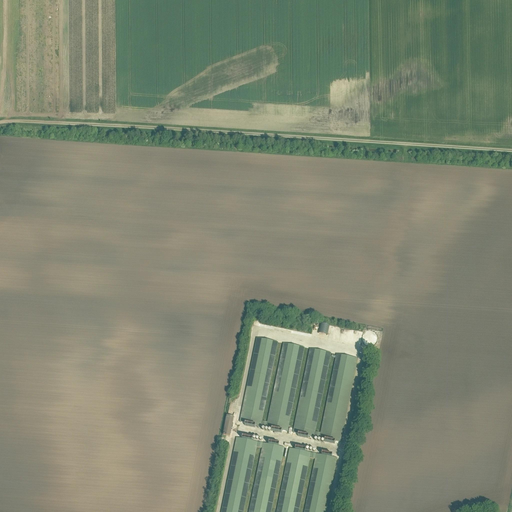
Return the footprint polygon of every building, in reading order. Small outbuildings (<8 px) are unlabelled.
[(319,334),(328,335),(330,325),(320,324),(319,334)] [(239,422),(288,432),(305,348),(282,344),(267,422),(262,421),(278,341),(256,337),(239,422)] [(308,348),(290,433),(341,443),(359,359),(335,354),(319,432),(315,431),(331,353),(308,348)] [(234,416),(226,415),(222,434),(230,435),(234,416)] [(235,437),(220,511),(243,511),(256,447),(262,448),(248,511),(270,511),(284,447),(235,437)] [(289,448),(275,511),(298,511),(310,458),(315,459),(304,511),(326,511),(338,457),(289,448)]
